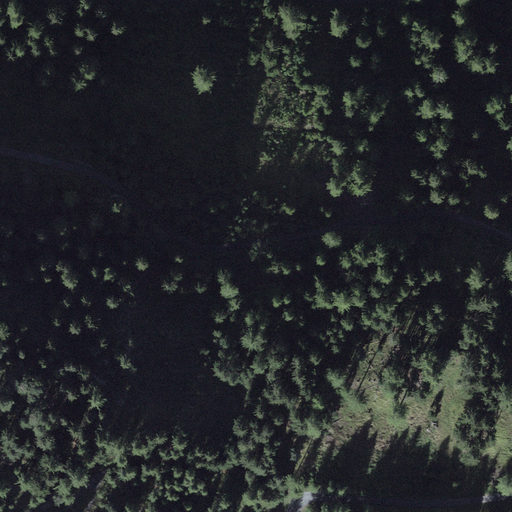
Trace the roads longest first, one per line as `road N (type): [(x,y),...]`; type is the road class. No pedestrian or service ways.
road 1 (track): [(511,237),(423,213),(290,247),(208,248),(186,242),(110,182),(0,150)]
road 2 (track): [(293,511),(310,495),(411,503),(511,496)]
